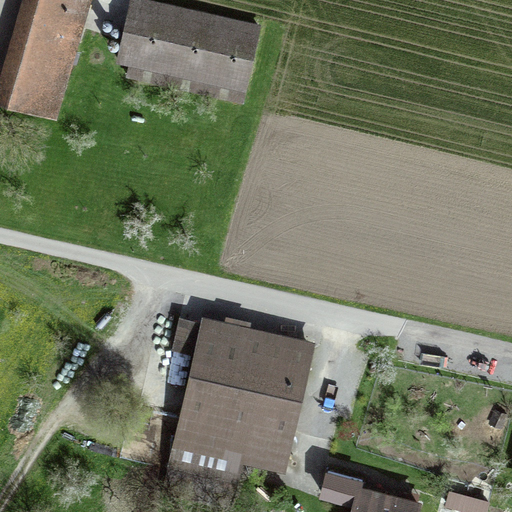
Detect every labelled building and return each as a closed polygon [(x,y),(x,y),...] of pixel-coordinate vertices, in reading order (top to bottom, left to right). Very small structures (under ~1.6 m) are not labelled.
[(91,0),(31,0),(5,93),(61,108),(91,0)] [(255,26),(135,3),(121,78),(242,100),(255,26)] [(78,119),(84,98),(73,95),(67,115),(78,119)] [(312,343),(206,319),(180,434),(243,448),(240,461),(282,471),(312,343)] [(238,479),(204,471),(199,492),(233,500),(238,479)] [(365,481),(333,472),(326,499),(358,507),(356,511),(424,511),(428,501),(365,484),(365,481)]
